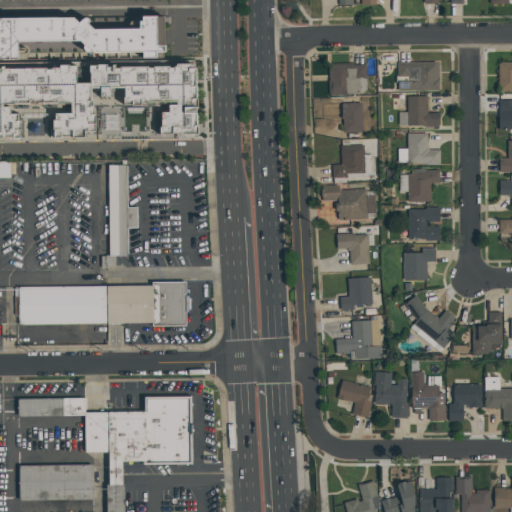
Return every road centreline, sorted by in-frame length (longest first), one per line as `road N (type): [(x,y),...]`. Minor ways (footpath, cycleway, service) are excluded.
road 1 (primary): [(275,364),(263,0)]
road 2 (residential): [(295,39),(309,364)]
road 3 (residential): [(275,364),(309,364),(313,422),(324,442),(351,450),(511,447)]
road 4 (residential): [(0,368),(275,364)]
road 5 (residential): [(264,39),(511,34)]
road 6 (residential): [(470,35),(470,281)]
road 7 (primary): [(228,0),(230,218)]
road 8 (primary): [(238,360),(246,511)]
road 9 (primary): [(281,511),(275,364)]
road 10 (primary): [(230,218),(238,360)]
